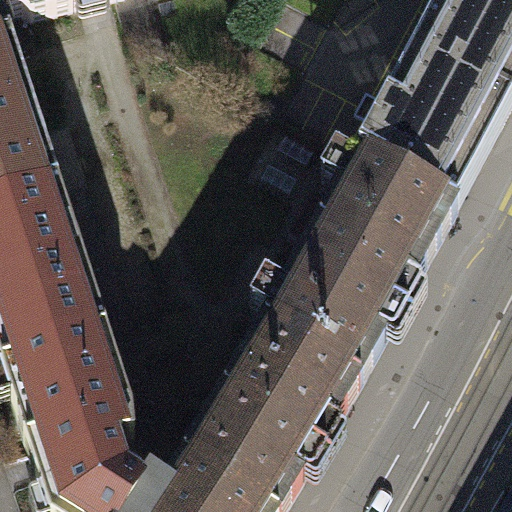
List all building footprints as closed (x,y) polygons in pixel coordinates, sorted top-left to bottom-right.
[(97,8),(116,4),(114,0),(0,0),(0,51),(11,48),(6,32),(9,24),(24,20),(31,26),(97,8)] [(511,0),(447,0),(389,111),(388,110),(359,164),(360,164),(458,216),(459,217),(511,117),(511,0)] [(0,51),(0,214),(59,196),(11,48),(0,51)] [(267,334),(362,391),(458,216),(360,164),(267,334)] [(107,343),(59,196),(0,214),(0,372),(2,377),(107,343)] [(185,470),(254,511),(288,511),(362,391),(267,334),(185,470)] [(134,423),(107,343),(2,377),(45,511),(137,511),(152,489),(136,478),(128,449),(135,448),(134,423)] [(254,511),(185,470),(167,498),(152,489),(137,511),(254,511)]
